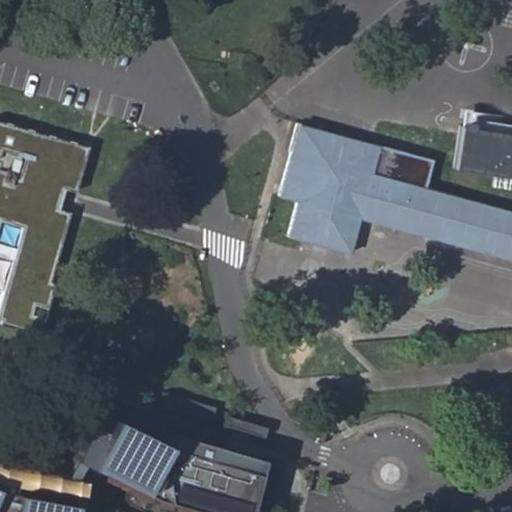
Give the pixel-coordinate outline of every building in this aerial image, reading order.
[(0,324),(37,335),(51,284),(47,283),(67,212),(55,208),(58,198),(61,189),(73,193),(87,146),(0,121),(0,220),(20,227),(13,249),(10,259),(0,294),(0,324)] [(511,129),(459,121),(452,166),(511,175),(511,129)] [(511,259),(511,211),(425,187),(432,162),(296,124),(275,195),(295,200),(285,236),(351,255),(361,218),(511,259)] [(0,256),(10,259),(13,249),(0,245),(0,256)] [(139,384),(100,373),(97,386),(135,396),(139,384)] [(161,390),(157,404),(210,419),(214,405),(161,390)] [(245,511),(249,502),(257,471),(171,447),(155,439),(93,409),(69,458),(152,497),(206,511),(245,511)] [(266,426),(228,415),(225,424),(263,435),(266,426)] [(249,502),(272,509),(285,464),(158,427),(155,439),(171,447),(257,471),(249,502)] [(319,431),(316,442),(321,444),(324,433),(319,431)] [(0,478),(69,490),(71,477),(0,464),(0,463),(0,478)] [(0,511),(65,511),(68,500),(0,488),(0,511)]
